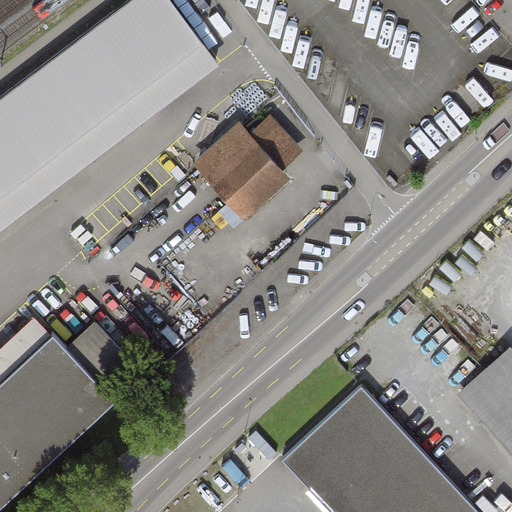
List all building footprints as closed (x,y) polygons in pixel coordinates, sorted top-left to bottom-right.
[(171,0),(126,0),(0,95),(0,193),(202,41),(171,0)] [(261,140),(243,123),(200,165),(254,221),(298,179),(292,172),(309,156),(278,124),(261,140)] [(0,327),(0,340),(4,344),(22,327),(12,316),(0,327)] [(0,377),(0,502),(120,393),(57,325),(0,377)] [(511,346),(462,394),(511,447),(511,346)] [(486,511),(367,385),(289,458),(339,511),(486,511)] [(213,475),(206,482),(225,502),(233,495),(213,475)]
